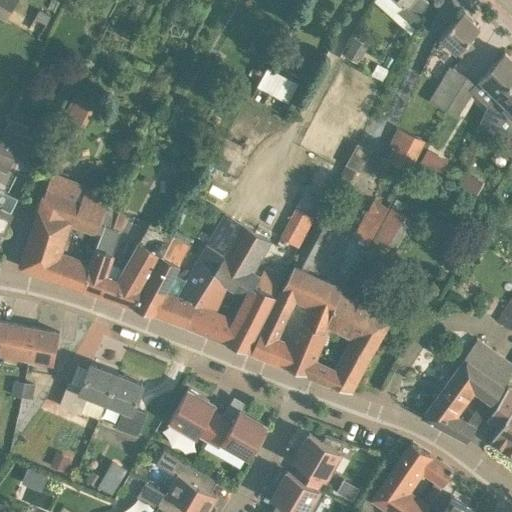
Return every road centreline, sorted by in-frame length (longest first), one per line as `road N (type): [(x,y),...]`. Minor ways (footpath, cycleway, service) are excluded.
road 1 (residential): [(299,389),(0,279)]
road 2 (residential): [(511,493),(432,435),(299,389)]
road 3 (residential): [(231,511),(299,389)]
